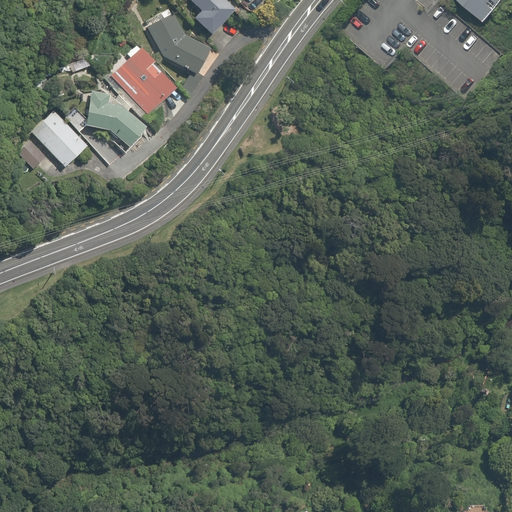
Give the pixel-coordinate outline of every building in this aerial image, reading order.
[(184,0),(194,10),(184,20),(188,25),(192,21),(205,35),(231,8),(222,0),(184,0)] [(459,0),(489,25),(509,0),(459,0)] [(168,11),(142,24),(159,59),(189,73),(202,47),(180,37),(168,11)] [(127,107),(137,119),(149,109),(147,107),(172,84),(137,43),(99,75),(114,92),(111,94),(113,96),(124,109),(127,107)] [(110,95),(87,90),(81,125),(102,129),(118,146),(139,127),(110,95)] [(54,106),(28,127),(59,167),(86,146),(54,106)] [(26,134),(11,146),(29,169),(44,157),(26,134)]
